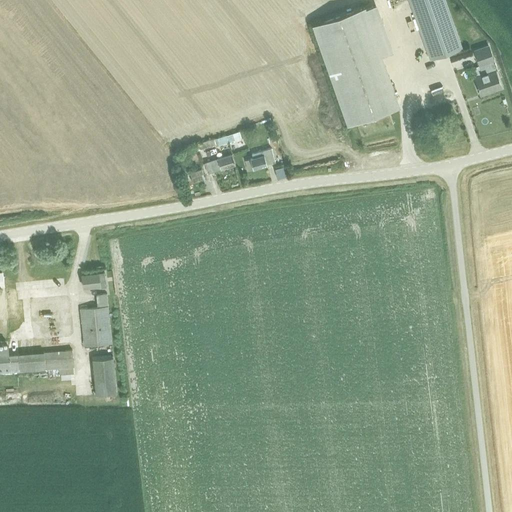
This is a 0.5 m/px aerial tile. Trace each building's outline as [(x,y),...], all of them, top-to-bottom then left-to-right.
[(462,48),(444,0),(408,0),(430,60),(462,48)] [(396,13),(403,12),(401,1),(394,2),(396,13)] [(398,105),(365,8),(314,25),(348,122),(398,105)] [(485,64),(488,74),(475,79),(481,96),(501,89),(495,72),(498,71),(494,60),(493,61),(488,47),(474,52),(480,66),(485,64)] [(239,131),(226,135),(228,141),(229,143),(242,138),(239,131)] [(226,135),(216,139),(218,144),(228,141),(226,135)] [(211,139),(201,142),(203,148),(213,145),(211,139)] [(254,169),(267,165),(276,162),(271,148),(252,153),(253,158),(245,160),(248,170),(254,169)] [(217,158),(218,158),(205,163),(208,174),(221,170),(221,169),(236,164),(232,154),(217,158)] [(202,169),(190,173),(193,182),(205,178),(202,169)] [(103,274),(81,276),(83,288),(98,286),(99,288),(106,287),(104,273),(103,274)] [(2,291),(0,291),(0,317),(13,316),(11,292),(2,292),(2,291)] [(31,336),(68,334),(65,294),(29,296),(31,336)] [(79,308),(83,346),(110,343),(105,295),(95,296),(96,307),(79,308)] [(0,373),(73,367),(71,350),(8,356),(7,348),(0,348),(0,373)] [(115,393),(111,357),(91,360),(94,395),(115,393)]
